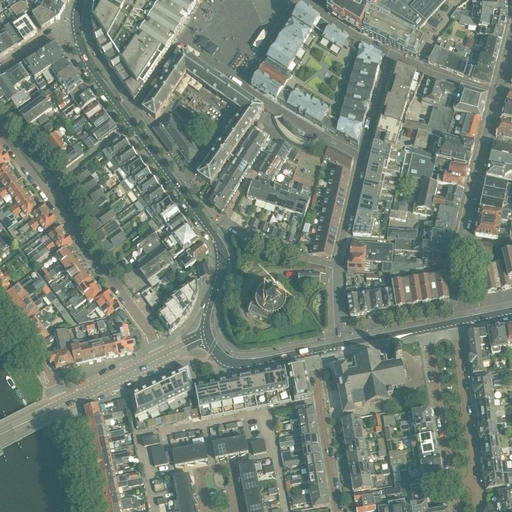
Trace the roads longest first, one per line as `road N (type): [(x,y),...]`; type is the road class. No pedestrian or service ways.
road 1 (residential): [(463,319),(459,245),(496,94)]
road 2 (residential): [(361,159),(392,55),(496,94)]
road 3 (residential): [(44,190),(161,356)]
road 4 (tertiary): [(78,23),(97,78),(178,187)]
road 5 (residential): [(313,351),(339,511)]
road 6 (residential): [(474,480),(459,321)]
road 7 (residential): [(425,328),(452,484)]
road 8 (tertiary): [(207,333),(219,356),(234,364),(313,351)]
road 9 (residential): [(335,268),(223,221)]
